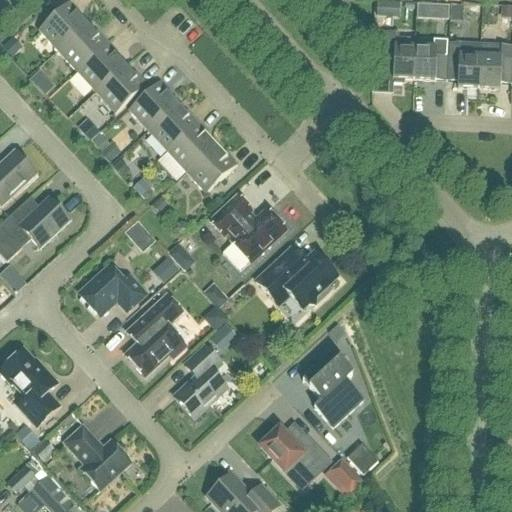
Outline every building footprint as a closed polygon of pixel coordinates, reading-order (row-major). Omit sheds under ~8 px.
[(58,56),(87,29),(76,17),(78,15),(69,6),(38,35),(58,56)] [(400,7),(377,6),(377,19),(399,20),(400,7)] [(418,9),(418,23),(429,23),(429,9),(418,9)] [(502,19),(511,19),(511,10),(502,10),(502,19)] [(77,76),(108,48),(99,39),(98,40),(87,29),(58,56),(77,76)] [(413,84),(415,52),(415,44),(399,43),(399,37),(380,36),(379,51),(382,52),(381,76),(393,77),(392,83),(413,84)] [(434,85),(446,85),(447,48),(448,43),(435,42),(434,53),(415,52),(413,84),(434,85)] [(3,51),(11,60),(19,52),(11,44),(3,51)] [(499,94),(499,88),(511,88),(511,63),(511,61),(511,51),(501,51),(501,48),(480,47),(480,50),(478,93),(499,94)] [(96,97),(125,70),(114,58),(116,57),(108,48),(77,76),(96,97)] [(457,86),(457,92),(478,93),(480,50),(447,48),(446,85),(457,86)] [(125,70),(96,97),(115,118),(146,90),(138,80),(136,82),(125,70)] [(40,75),(31,83),(37,89),(46,81),(40,75)] [(148,136),(177,109),(166,97),(168,95),(159,86),(128,115),(148,136)] [(167,156),(198,128),(190,119),(188,120),(177,109),(148,136),(167,156)] [(78,133),(89,145),(98,137),(86,125),(78,133)] [(186,177),(215,150),(205,138),(206,137),(198,128),(167,156),(186,177)] [(109,149),(101,157),(109,166),(118,159),(109,149)] [(215,150),(186,177),(206,198),(237,170),(228,160),(226,162),(215,150)] [(0,212),(0,213),(36,180),(15,156),(0,169),(0,212)] [(121,165),(114,171),(122,180),(129,174),(121,165)] [(142,184),(133,192),(141,201),(150,193),(142,184)] [(255,225),(249,218),(252,215),(238,200),(210,226),(224,241),(228,236),(235,244),(232,247),(234,248),(251,267),(286,234),(284,232),(284,229),(283,227),(281,224),(279,222),(277,221),(274,221),(267,214),(255,225)] [(161,202),(152,211),(159,218),(168,210),(161,202)] [(40,254),(69,227),(48,204),(22,229),(12,219),(0,230),(0,260),(7,267),(22,253),(19,250),(29,242),(40,254)] [(249,265),(234,248),(223,258),(238,275),(249,265)] [(256,286),(270,301),(280,312),(292,302),(303,313),(309,307),(315,308),(316,301),(338,281),(315,257),(307,264),(294,250),(286,258),(256,286)] [(182,276),(191,268),(176,251),(167,259),(182,276)] [(169,264),(153,279),(164,290),(179,276),(169,264)] [(0,283),(12,295),(19,287),(2,272),(0,274),(0,283)] [(123,287),(109,272),(79,300),(99,322),(116,306),(127,317),(146,300),(129,281),(123,287)] [(124,361),(145,383),(169,360),(173,365),(187,352),(168,331),(183,318),(166,300),(138,326),(149,338),(124,361)] [(345,339),(337,330),(329,338),(337,346),(345,339)] [(226,349),(215,337),(208,344),(219,356),(226,349)] [(194,424),(227,394),(212,378),(221,370),(204,351),(184,370),(195,382),(173,402),(194,424)] [(21,356),(18,354),(14,354),(11,355),(8,357),(6,361),(7,364),(8,368),(0,375),(0,379),(10,390),(12,389),(25,404),(17,412),(36,433),(60,411),(48,398),(58,389),(36,365),(35,366),(23,354),(21,356)] [(352,379),(332,357),(322,366),(319,362),(315,364),(312,366),(310,369),(308,373),(311,376),(302,385),(321,406),(313,412),(332,433),(362,405),(344,386),(352,379)] [(38,446),(25,431),(16,439),(29,454),(38,446)] [(103,453),(83,431),(64,448),(84,471),(80,474),(100,496),(131,468),(111,446),(103,453)] [(296,452),(279,433),(270,441),(266,441),(262,444),(262,449),(259,451),(288,481),(300,470),(313,484),(331,467),(307,442),(296,452)] [(52,453),(45,445),(33,456),(40,463),(52,453)] [(346,461),(362,479),(376,466),(359,449),(346,461)] [(348,499),(362,486),(341,463),(327,476),(348,499)] [(6,488),(15,497),(40,474),(31,464),(6,488)] [(251,500),(231,478),(206,502),(215,511),(277,511),(279,511),(261,490),(251,500)] [(70,511),(73,510),(47,481),(31,496),(45,511),(70,511)] [(41,511),(44,510),(32,497),(25,504),(32,511),(41,511)]
